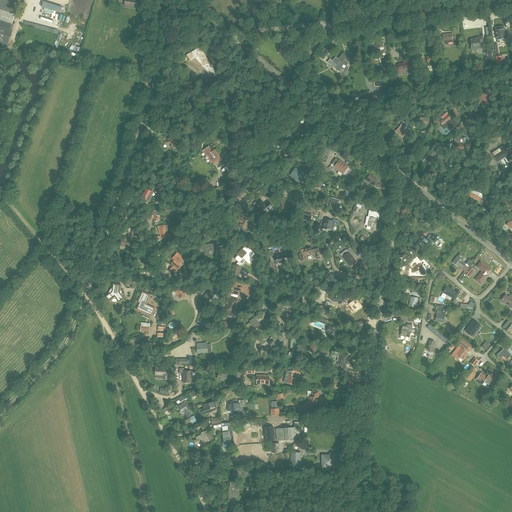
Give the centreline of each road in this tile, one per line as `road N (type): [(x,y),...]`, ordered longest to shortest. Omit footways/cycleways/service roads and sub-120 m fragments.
road 1 (tertiary): [(511,260),(223,34)]
road 2 (track): [(86,292),(155,84),(162,0)]
road 3 (track): [(102,320),(207,511)]
road 4 (track): [(0,416),(62,348),(86,292)]
road 5 (unclassified): [(511,1),(363,18)]
road 6 (unclassified): [(223,34),(363,18)]
road 7 (track): [(0,191),(86,292)]
road 8 (unknown): [(228,419),(357,420)]
road 9 (unknown): [(277,248),(316,237),(345,276),(383,277)]
